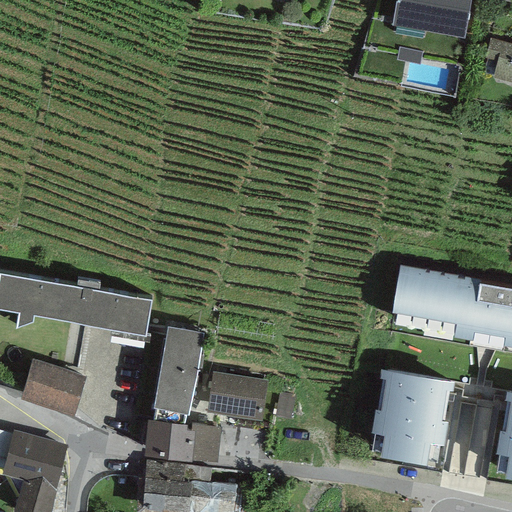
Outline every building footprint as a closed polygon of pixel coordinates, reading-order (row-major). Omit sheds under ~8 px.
[(470,0),(394,0),(391,19),(465,32),(470,0)] [(511,41),(490,35),(485,55),(496,58),(491,75),(511,80),(511,41)] [(511,278),(399,259),(391,304),(395,305),(393,315),(511,336),(511,278)] [(77,280),(0,266),(0,303),(18,306),(15,322),(33,315),(34,309),(145,328),(151,293),(99,284),(100,277),(78,273),(77,280)] [(203,329),(167,321),(153,400),(156,400),(152,414),(182,417),(185,406),(188,406),(203,329)] [(85,373),(33,357),(22,393),(74,410),(85,373)] [(454,375),(381,363),(379,371),(383,372),(379,401),(374,400),(370,423),(374,424),(371,445),(435,455),(439,434),(443,435),(447,413),(441,412),(446,384),(453,385),(454,375)] [(268,376),(213,367),(206,408),(261,417),(268,376)] [(511,385),(506,385),(505,393),(509,394),(504,422),(500,421),(496,445),(500,445),(496,466),(511,468),(511,385)] [(295,395),(279,391),(274,415),(290,418),(295,395)] [(152,414),(148,413),(144,449),(190,454),(190,455),(217,458),(221,423),(187,419),(187,417),(182,417),(152,414)] [(48,511),(67,441),(13,427),(11,431),(2,466),(1,470),(22,476),(14,509),(24,511),(48,511)] [(11,431),(0,428),(0,465),(2,466),(11,431)] [(211,465),(146,459),(145,473),(139,473),(136,508),(190,511),(190,509),(232,511),(236,481),(210,479),(211,465)]
